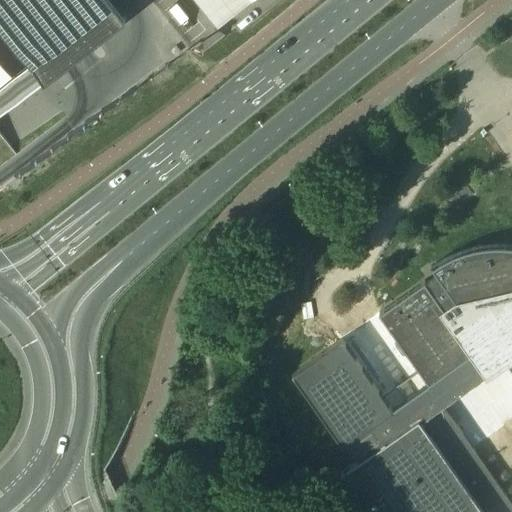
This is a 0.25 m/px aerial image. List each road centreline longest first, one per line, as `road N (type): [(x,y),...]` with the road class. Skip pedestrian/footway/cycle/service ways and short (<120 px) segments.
road 1 (primary): [(124,259),(436,0)]
road 2 (primary): [(367,0),(102,207)]
road 3 (primary): [(70,460),(84,408),(84,315),(124,259)]
road 4 (primary): [(24,488),(17,472),(40,416),(41,379),(20,328),(0,307)]
road 5 (primary): [(46,460),(61,405),(47,330)]
road 6 (primary): [(102,207),(1,282)]
road 7 (primary): [(102,207),(86,240),(17,294)]
